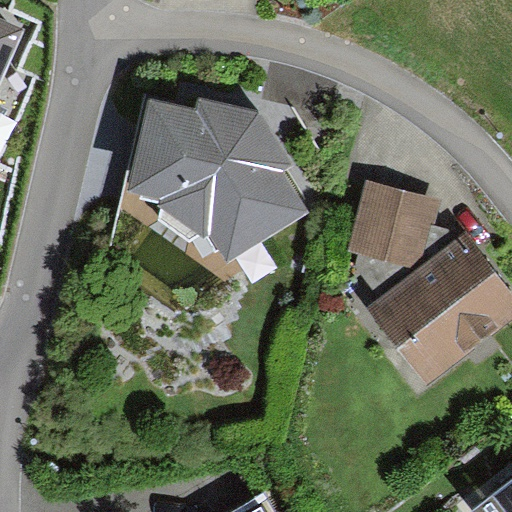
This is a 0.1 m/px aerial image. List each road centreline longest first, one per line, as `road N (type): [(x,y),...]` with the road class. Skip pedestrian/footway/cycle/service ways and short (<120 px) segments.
road 1 (residential): [(511,193),(460,133),(335,54),(268,33),(162,23),(90,34)]
road 2 (residential): [(90,34),(0,386)]
